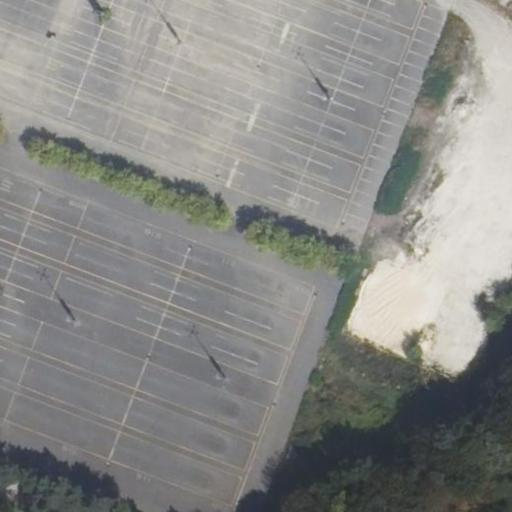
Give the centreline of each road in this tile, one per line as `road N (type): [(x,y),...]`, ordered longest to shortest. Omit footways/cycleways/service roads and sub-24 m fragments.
road 1 (unknown): [(331,222),(390,227),(418,204),(489,37),(482,0)]
road 2 (unknown): [(320,0),(247,217)]
road 3 (unknown): [(247,0),(176,189)]
road 4 (unknown): [(160,0),(101,159)]
road 5 (unknown): [(73,0),(27,130)]
